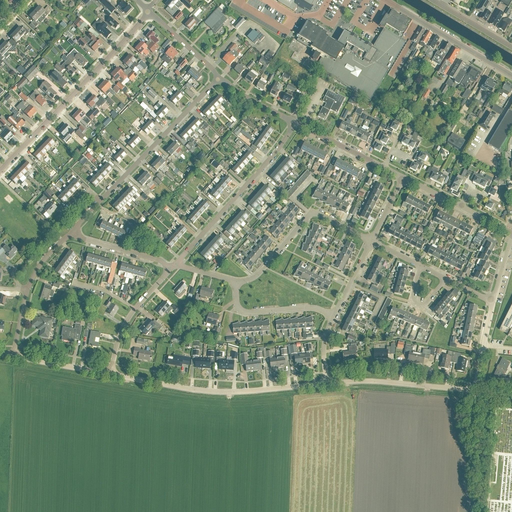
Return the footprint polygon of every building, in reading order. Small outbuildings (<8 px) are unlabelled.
[(99,0),(98,2),(112,14),(116,10),(111,5),(108,2),(105,0),(99,0)] [(175,0),(169,0),(169,1),(177,9),(179,7),(180,9),(182,7),(180,6),(182,4),(178,0),(177,1),(175,0)] [(279,0),(278,2),(294,12),(297,7),(297,6),(303,10),(304,9),(308,11),(311,8),(315,0),(279,0)] [(482,0),(476,10),(482,14),(479,18),(485,22),(490,13),(486,11),(491,2),(491,0),(482,0)] [(511,0),(501,0),(499,3),(508,8),(511,0)] [(169,1),(165,5),(169,9),(166,12),(172,17),(178,10),(177,9),(169,1)] [(191,7),(184,1),(182,3),(187,8),(187,7),(189,9),(191,7)] [(131,9),(126,4),(126,5),(123,2),(116,9),(122,14),(123,12),(126,15),(131,9)] [(39,7),(34,12),(43,21),(45,19),(42,16),(45,13),(47,16),(52,11),(48,7),(43,11),(39,7)] [(192,15),(196,18),(201,12),(198,9),(192,15)] [(218,9),(204,24),(212,31),(211,32),(215,35),(223,26),(222,25),(227,20),(220,14),(222,12),(218,9)] [(111,15),(106,11),(105,10),(102,12),(104,13),(108,18),(111,15)] [(498,10),(490,24),(494,27),(497,23),(498,24),(504,14),(498,10)] [(34,21),(31,24),(29,26),(33,30),(38,25),(35,23),(38,20),(41,23),(43,21),(34,12),(29,17),(34,21)] [(173,18),(177,21),(183,15),(179,12),(173,18)] [(367,55),(364,61),(362,60),(364,56),(358,52),(358,51),(354,49),(354,50),(347,46),(345,49),(343,48),(347,43),(356,49),(360,42),(354,39),(355,37),(346,31),(337,39),(335,43),(331,41),(328,39),(325,37),(326,35),(322,33),(323,31),(322,30),(320,29),(319,28),(317,30),(315,28),(316,27),(316,26),(315,26),(313,24),(311,24),(310,26),(308,24),(307,24),(304,22),(303,22),(296,35),(298,36),(299,37),(298,39),(297,41),(312,51),(311,53),(315,56),(313,60),(317,62),(319,58),(321,55),(323,56),(321,59),(315,69),(316,70),(370,103),(406,42),(401,39),(412,22),(394,12),(392,16),(388,14),(380,27),(383,29),(373,48),(372,47),(368,45),(367,47),(361,43),(357,49),(367,55)] [(233,26),(237,30),(245,21),(241,17),(233,26)] [(73,24),(78,28),(81,24),(83,22),(78,18),(73,24)] [(191,20),(185,26),(190,30),(195,24),(197,26),(200,23),(196,19),(194,18),(192,20),(191,20)] [(115,30),(119,26),(113,20),(113,21),(110,19),(106,23),(111,27),(112,26),(115,30)] [(508,19),(504,20),(498,29),(504,32),(507,26),(509,27),(511,21),(508,19)] [(97,25),(99,27),(96,31),(100,35),(101,34),(106,39),(111,34),(106,29),(108,27),(103,23),(101,21),(97,25)] [(21,29),(20,28),(15,33),(21,38),(24,35),(25,37),(29,33),(23,27),(21,29)] [(426,31),(420,28),(411,41),(414,43),(410,50),(413,52),(426,31)] [(69,30),(65,34),(70,39),(71,40),(75,35),(69,30)] [(253,31),(247,38),(252,42),(255,44),(259,40),(260,42),(264,37),(257,31),(256,33),(253,31)] [(151,32),(146,38),(152,43),(149,45),(156,51),(159,48),(156,45),(159,42),(156,40),(158,38),(158,37),(155,35),(154,35),(151,32)] [(432,35),(427,32),(420,42),(425,45),(424,48),(429,40),(432,35)] [(12,39),(10,42),(15,47),(19,43),(17,42),(21,38),(15,33),(10,38),(12,39)] [(87,38),(90,41),(92,43),(98,48),(100,47),(102,46),(101,45),(102,44),(96,39),(99,36),(95,33),(93,36),(91,34),(87,38)] [(429,40),(424,48),(427,50),(424,54),(426,56),(424,60),(428,62),(430,58),(434,51),(432,50),(439,39),(433,35),(430,40),(429,40)] [(92,43),(90,41),(85,37),(83,40),(81,39),(78,43),(83,48),(87,44),(87,45),(89,47),(94,52),(98,48),(92,43)] [(6,42),(1,47),(7,53),(7,52),(8,53),(16,53),(16,49),(16,48),(15,47),(10,42),(7,44),(6,42)] [(138,46),(135,50),(141,55),(143,53),(146,56),(148,53),(146,50),(147,49),(147,48),(141,43),(138,46)] [(451,46),(445,43),(441,50),(442,51),(440,54),(437,52),(434,58),(434,59),(438,61),(441,63),(451,46)] [(230,52),(223,60),(226,63),(238,49),(239,50),(239,49),(233,44),(228,49),(230,52)] [(149,45),(147,48),(147,49),(153,54),(156,51),(149,45)] [(412,55),(415,57),(421,47),(418,45),(415,49),(413,52),(412,55)] [(1,47),(0,48),(0,60),(1,61),(5,58),(6,59),(10,56),(1,47)] [(452,48),(444,62),(443,61),(436,72),(444,77),(449,69),(451,65),(452,65),(459,52),(452,48)] [(171,49),(161,60),(165,63),(174,52),(171,49)] [(238,49),(226,63),(229,66),(239,55),(238,55),(241,52),(239,50),(238,49)] [(174,52),(165,63),(168,66),(178,55),(174,52)] [(83,68),(88,63),(84,59),(84,58),(79,54),(74,59),(69,55),(66,58),(68,60),(72,64),(75,61),(80,65),(83,68)] [(72,64),(68,60),(68,61),(63,56),(61,58),(66,63),(62,66),(61,67),(58,65),(56,62),(53,65),(55,67),(61,73),(64,70),(62,69),(63,68),(65,70),(72,76),(75,73),(69,67),(72,64)] [(129,56),(126,59),(135,68),(136,68),(138,66),(134,63),(136,61),(129,56)] [(270,63),(262,58),(258,63),(264,67),(261,70),(264,72),(266,68),(266,69),(270,63)] [(43,59),(39,64),(44,67),(48,63),(43,59)] [(126,59),(123,63),(125,65),(124,66),(126,68),(127,67),(129,69),(131,71),(129,74),(135,80),(138,76),(136,74),(139,71),(136,68),(135,68),(126,59)] [(187,63),(183,60),(178,66),(179,67),(177,70),(179,72),(181,69),(182,69),(187,63)] [(148,68),(141,61),(138,64),(145,71),(148,68)] [(465,65),(459,62),(449,78),(455,81),(455,83),(459,85),(466,74),(462,71),(465,65)] [(239,66),(234,71),(240,76),(244,71),(242,69),(244,67),(241,64),(239,66)] [(33,67),(24,77),(24,78),(28,81),(29,83),(39,72),(33,67)] [(116,69),(114,71),(115,72),(114,72),(122,80),(124,82),(127,78),(132,82),(135,80),(129,74),(126,77),(124,74),(117,69),(116,69)] [(197,73),(192,69),(186,76),(183,79),(185,81),(190,75),(192,78),(197,73)] [(480,74),(470,69),(460,86),(464,89),(469,80),(470,81),(474,84),(480,74)] [(67,84),(62,79),(63,78),(56,71),(50,77),(57,84),(63,89),(67,84)] [(256,78),(258,75),(253,71),(251,71),(245,80),(251,85),(256,78)] [(113,72),(110,74),(111,75),(111,76),(114,79),(113,80),(115,82),(116,82),(116,81),(117,82),(118,83),(116,86),(122,91),(125,88),(124,87),(126,84),(124,82),(122,80),(114,72),(114,73),(113,72)] [(285,72),(282,77),(289,81),(291,75),(285,72)] [(192,78),(188,83),(186,86),(190,90),(192,87),(194,89),(196,86),(194,85),(192,87),(189,85),(192,82),(193,82),(195,80),(197,82),(201,78),(197,73),(192,78)] [(496,84),(486,78),(480,90),(485,93),(487,90),(491,93),(496,84)] [(256,88),(263,91),(266,86),(262,84),(264,80),(261,79),(259,82),(256,88)] [(111,87),(105,82),(102,85),(110,93),(110,92),(114,96),(116,94),(112,90),(111,91),(109,89),(111,87)] [(57,95),(50,89),(51,87),(47,83),(43,87),(45,90),(43,92),(52,100),(57,95)] [(273,89),(270,95),(276,98),(279,92),(276,90),(279,85),(275,83),(272,89),(273,89)] [(286,89),(294,93),(296,88),(288,84),(286,89)] [(499,90),(497,94),(501,96),(503,94),(507,96),(509,94),(510,94),(511,90),(511,87),(506,84),(502,89),(501,91),(499,90)] [(110,93),(102,85),(98,89),(104,95),(104,94),(106,96),(110,93)] [(439,93),(444,96),(449,88),(444,85),(439,93)] [(157,96),(151,90),(148,93),(154,100),(157,96)] [(421,100),(424,102),(431,92),(427,90),(422,98),(421,100)] [(462,98),(466,100),(471,93),(467,90),(462,98)] [(322,108),(318,117),(325,121),(330,111),(337,114),(342,105),(345,99),(338,95),(337,96),(328,91),(325,97),(322,102),(326,104),(324,108),(322,108)] [(35,92),(29,98),(34,102),(35,101),(42,107),(46,102),(40,96),(39,97),(35,92)] [(174,97),(170,92),(168,94),(171,97),(170,98),(172,99),(170,101),(175,106),(179,101),(174,97)] [(174,97),(179,101),(183,97),(178,92),(174,97)] [(285,95),(282,101),(289,105),(292,99),(294,100),(295,96),(287,92),(286,96),(285,95)] [(419,92),(413,100),(417,103),(423,94),(419,92)] [(458,102),(464,95),(459,92),(454,99),(458,102)] [(18,104),(22,99),(16,93),(11,98),(18,104)] [(29,100),(23,94),(20,97),(26,103),(29,100)] [(93,96),(90,100),(95,105),(97,103),(100,106),(102,103),(108,108),(110,110),(112,107),(110,106),(111,106),(101,97),(99,100),(98,99),(97,100),(93,96)] [(215,101),(220,105),(221,103),(223,105),(224,104),(227,107),(229,106),(219,96),(215,101)] [(106,101),(112,107),(114,104),(109,98),(106,101)] [(484,107),(486,108),(484,111),(486,112),(489,106),(490,104),(493,99),(492,98),(491,98),(490,99),(489,99),(488,99),(484,107)] [(90,100),(86,104),(89,107),(88,107),(87,107),(92,112),(90,114),(94,118),(99,113),(96,110),(94,109),(97,107),(95,105),(90,100)] [(23,101),(21,104),(33,116),(37,112),(27,103),(26,104),(25,103),(23,101)] [(220,105),(215,101),(211,105),(220,114),(221,114),(216,109),(220,105)] [(21,104),(16,108),(19,111),(21,110),(30,119),(33,116),(21,104)] [(511,104),(508,111),(488,145),(498,152),(511,128),(511,104)] [(211,105),(207,110),(216,119),(216,118),(211,114),(213,112),(215,114),(216,113),(219,116),(220,114),(211,105)] [(495,105),(492,110),(499,115),(503,109),(495,105)] [(164,107),(160,111),(165,116),(169,111),(164,107)] [(14,110),(11,112),(14,115),(11,118),(22,128),(25,125),(19,119),(17,117),(19,115),(14,110)] [(216,119),(207,110),(203,114),(207,118),(210,115),(215,120),(216,119)] [(82,113),(79,111),(76,114),(87,125),(90,122),(86,118),(85,119),(84,118),(84,119),(83,118),(85,116),(84,115),(85,115),(82,112),(82,113)] [(160,111),(156,116),(160,120),(165,116),(160,111)] [(478,126),(486,131),(495,116),(487,111),(478,126)] [(76,114),(72,118),(78,123),(80,122),(85,127),(87,125),(76,114)] [(141,121),(151,130),(155,126),(145,117),(144,119),(146,121),(145,122),(148,124),(146,126),(141,121)] [(11,118),(8,121),(12,126),(13,125),(19,131),(22,128),(11,118)] [(141,121),(140,120),(138,122),(140,123),(145,128),(142,130),(146,135),(151,130),(141,121)] [(197,120),(193,124),(197,128),(199,127),(201,129),(202,128),(205,131),(209,127),(205,123),(203,125),(197,120)] [(396,120),(394,124),(393,123),(392,126),(389,125),(386,130),(390,132),(392,133),(393,131),(396,132),(399,126),(401,122),(396,120)] [(342,122),(338,130),(344,132),(348,125),(349,126),(351,123),(347,121),(346,124),(342,122)] [(273,131),(268,127),(263,123),(261,122),(259,123),(265,127),(264,128),(266,130),(265,132),(270,136),(273,131)] [(197,128),(193,124),(188,128),(193,133),(195,131),(197,133),(198,132),(201,135),(202,133),(197,128)] [(353,128),(355,129),(356,125),(355,125),(354,124),(353,128),(349,126),(348,125),(344,132),(350,135),(353,128)] [(66,125),(62,129),(70,137),(74,132),(69,126),(68,127),(66,125)] [(240,134),(242,131),(238,127),(233,133),(237,137),(240,134)] [(358,130),(355,129),(353,128),(350,135),(355,138),(359,131),(360,132),(362,128),(360,127),(358,130)] [(10,140),(13,137),(10,134),(11,133),(6,128),(3,130),(2,129),(1,130),(4,134),(10,140)] [(188,128),(184,133),(194,142),(189,137),(190,135),(192,137),(193,136),(196,139),(198,138),(193,133),(188,128)] [(214,128),(210,131),(213,136),(218,132),(214,128)] [(270,136),(265,132),(259,128),(258,130),(261,133),(263,134),(261,137),(266,141),(270,136)] [(66,145),(72,138),(70,137),(62,129),(58,133),(61,135),(59,138),(66,145)] [(355,138),(361,141),(364,134),(366,134),(367,131),(366,130),(365,131),(361,129),(360,131),(360,132),(359,131),(355,138)] [(84,135),(79,130),(75,133),(83,140),(85,137),(83,135),(84,135)] [(250,141),(252,138),(242,131),(240,134),(250,141)] [(10,140),(4,134),(2,132),(0,133),(0,136),(7,143),(10,140)] [(386,138),(387,135),(381,132),(378,138),(377,141),(381,143),(386,145),(389,139),(386,138)] [(412,137),(407,147),(413,150),(414,147),(417,148),(420,143),(415,140),(418,134),(414,132),(412,137)] [(194,142),(184,133),(180,137),(184,141),(186,139),(188,141),(189,140),(192,144),(194,142)] [(261,137),(256,133),(254,135),(260,139),(258,142),(263,145),(266,141),(261,137)] [(367,135),(366,134),(364,134),(361,141),(367,144),(367,142),(370,137),(371,137),(373,134),(371,133),(370,134),(368,133),(367,135)] [(452,133),(446,143),(459,151),(466,142),(452,133)] [(408,137),(403,134),(400,139),(402,141),(401,144),(407,147),(412,137),(409,136),(408,137)] [(132,140),(132,141),(137,145),(141,141),(136,136),(132,140)] [(202,142),(205,145),(211,138),(208,136),(202,142)] [(259,150),(263,145),(258,142),(252,138),(251,140),(254,142),(253,143),(253,142),(251,145),(253,146),(250,149),(255,152),(257,149),(259,150)] [(50,139),(46,143),(50,148),(55,143),(50,139)] [(236,144),(241,148),(244,144),(239,140),(237,139),(235,142),(237,143),(236,144)] [(377,141),(376,140),(373,146),(375,147),(374,150),(380,153),(383,147),(380,146),(381,143),(377,141)] [(132,141),(128,145),(132,149),(137,145),(132,141)] [(46,152),(50,148),(46,143),(41,148),(46,152)] [(174,143),(170,147),(175,152),(179,148),(174,143)] [(310,147),(304,144),(301,150),(300,150),(298,154),(300,155),(302,151),(306,153),(310,147)] [(108,154),(102,147),(101,147),(100,146),(98,149),(106,156),(108,154)] [(127,155),(122,151),(117,146),(116,148),(119,151),(118,151),(120,153),(118,155),(123,160),(127,155)] [(253,157),(252,156),(254,153),(246,146),(244,149),(243,148),(242,150),(245,153),(246,151),(248,153),(244,157),(249,162),(253,157)] [(175,152),(170,147),(166,152),(167,154),(171,157),(173,155),(175,157),(175,156),(178,159),(180,157),(177,154),(175,152)] [(306,153),(304,157),(306,158),(308,154),(311,156),(312,156),(315,149),(310,147),(306,153)] [(46,152),(41,148),(37,152),(42,157),(42,156),(43,158),(45,156),(44,155),(46,152)] [(312,156),(311,156),(309,160),(311,161),(313,157),(317,159),(318,159),(321,152),(315,149),(312,156)] [(118,155),(113,150),(112,152),(117,157),(114,160),(118,164),(123,160),(118,155)] [(37,152),(33,156),(38,161),(42,157),(37,152)] [(318,159),(317,159),(315,163),(317,164),(319,160),(323,162),(327,155),(321,152),(318,159)] [(419,156),(417,155),(414,161),(416,162),(419,164),(421,161),(424,162),(427,156),(430,158),(431,156),(424,152),(423,154),(421,153),(419,156)] [(249,162),(244,157),(239,153),(237,155),(241,158),(243,159),(240,162),(245,166),(249,162)] [(79,160),(78,162),(81,165),(86,160),(83,156),(79,160)] [(289,156),(283,164),(288,169),(288,170),(291,173),(293,171),(289,168),(295,162),(289,156)] [(103,160),(104,161),(103,162),(106,165),(104,168),(103,169),(109,174),(113,170),(108,165),(110,162),(106,157),(103,160)] [(240,162),(235,157),(235,158),(233,157),(232,158),(234,159),(233,159),(239,164),(236,166),(236,167),(241,171),(245,166),(240,162)] [(160,158),(156,162),(166,172),(168,170),(165,167),(163,165),(165,163),(160,158)] [(236,167),(236,166),(229,160),(227,162),(233,167),(234,169),(232,171),(237,175),(241,171),(236,167)] [(333,167),(333,168),(331,171),(333,172),(335,168),(339,170),(343,163),(337,160),(334,167),(333,167)] [(214,161),(211,165),(217,170),(220,166),(214,161)] [(166,172),(156,162),(151,167),(156,172),(159,170),(161,172),(162,173),(164,174),(166,172)] [(419,164),(416,162),(415,165),(412,163),(409,169),(415,172),(417,169),(419,171),(422,165),(419,164)] [(27,163),(23,167),(33,178),(34,177),(35,179),(37,177),(35,175),(33,174),(34,173),(30,169),(32,167),(27,163)] [(339,170),(337,174),(339,175),(341,171),(344,173),(345,173),(349,166),(343,163),(339,170)] [(170,164),(168,166),(174,171),(173,172),(176,175),(179,178),(182,175),(179,172),(176,169),(170,164)] [(199,168),(203,172),(207,167),(202,164),(199,168)] [(283,164),(278,169),(284,174),(287,177),(289,176),(285,173),(288,170),(288,169),(283,164)] [(102,170),(99,173),(104,179),(109,174),(103,169),(104,168),(100,165),(99,167),(102,170)] [(331,171),(333,168),(329,166),(327,170),(324,175),(327,177),(330,172),(331,172),(331,171)] [(354,169),(349,166),(345,173),(344,173),(339,183),(341,184),(347,174),(350,176),(351,176),(354,169)] [(33,178),(23,167),(18,172),(23,176),(26,173),(32,179),(33,178)] [(437,172),(431,170),(429,168),(427,173),(429,174),(428,175),(431,177),(430,180),(436,183),(439,177),(440,173),(438,172),(437,172)] [(99,173),(96,169),(94,171),(98,174),(95,177),(94,178),(100,183),(104,179),(99,173)] [(284,174),(278,169),(274,173),(280,179),(279,179),(283,182),(284,180),(281,177),(284,174)] [(351,176),(350,176),(348,180),(349,180),(350,181),(352,177),(360,181),(363,175),(360,173),(360,172),(354,169),(351,176)] [(18,172),(14,176),(19,180),(23,176),(18,172)] [(232,181),(227,177),(222,172),(220,174),(225,179),(223,181),(227,186),(232,181)] [(151,178),(146,173),(141,177),(146,182),(148,184),(153,189),(155,187),(153,185),(154,185),(149,180),(151,178)] [(167,173),(165,175),(172,181),(174,179),(167,173)] [(280,179),(274,173),(270,178),(276,183),(275,184),(279,187),(280,185),(277,182),(279,179),(280,179)] [(440,173),(439,177),(436,183),(441,185),(443,183),(446,184),(449,178),(443,175),(443,174),(440,173)] [(482,177),(480,176),(474,173),(471,179),(474,180),(472,183),(478,186),(482,177)] [(95,177),(92,174),(90,176),(93,179),(90,183),(95,188),(100,183),(94,178),(95,177)] [(227,186),(223,181),(216,175),(214,177),(219,182),(217,184),(219,186),(223,190),(227,186)] [(15,185),(19,180),(14,176),(10,180),(15,185)] [(458,176),(453,184),(459,187),(460,184),(463,186),(466,180),(458,176)] [(72,184),(71,185),(77,190),(81,186),(77,182),(76,181),(76,180),(73,177),(71,178),(75,181),(72,184)] [(146,182),(141,177),(137,182),(142,187),(146,182)] [(491,182),(482,177),(478,186),(484,189),(485,186),(488,188),(491,182)] [(70,186),(68,189),(67,189),(72,195),(77,190),(71,185),(72,184),(69,181),(67,183),(70,186)] [(219,186),(217,184),(214,181),(212,183),(215,186),(215,187),(217,188),(215,190),(215,191),(219,195),(223,190),(219,186)] [(381,193),(384,188),(377,184),(378,183),(374,181),(373,183),(376,185),(375,189),(374,190),(381,193)] [(265,186),(261,191),(267,196),(266,197),(269,199),(273,203),(275,201),(272,198),(271,198),(268,195),(274,188),(269,184),(267,187),(265,186)] [(459,187),(453,184),(450,190),(453,191),(452,194),(458,197),(461,191),(458,190),(459,187)] [(319,185),(313,196),(312,197),(311,198),(315,200),(315,199),(319,200),(319,201),(323,192),(319,190),(321,186),(319,185)] [(66,190),(63,193),(63,194),(68,199),(72,195),(67,189),(68,189),(64,186),(63,187),(66,190)] [(213,193),(211,195),(210,194),(207,191),(204,194),(211,201),(214,198),(215,199),(219,195),(215,191),(215,190),(210,186),(208,188),(211,191),(213,193)] [(374,190),(375,189),(371,187),(370,189),(374,191),(372,194),(371,195),(378,199),(381,193),(374,190)] [(494,188),(493,190),(491,189),(488,195),(491,196),(489,199),(498,203),(499,200),(497,199),(498,196),(495,195),(498,190),(497,188),(495,187),(494,188)] [(60,190),(58,188),(56,190),(58,192),(62,195),(58,199),(63,204),(68,199),(63,194),(63,193),(60,190)] [(136,194),(130,189),(126,193),(131,199),(132,198),(134,196),(135,195),(138,198),(140,196),(136,193),(136,194)] [(323,192),(319,201),(319,202),(322,203),(322,202),(325,204),(330,195),(326,193),(327,190),(325,189),(323,192)] [(261,191),(257,196),(262,201),(262,202),(265,205),(267,203),(266,202),(269,199),(266,197),(267,196),(261,191)] [(330,195),(325,204),(325,205),(328,206),(332,207),(336,198),(332,196),(334,193),(331,192),(330,195)] [(369,192),(368,194),(366,198),(369,199),(368,201),(376,205),(378,199),(371,195),(372,194),(369,192)] [(47,199),(50,202),(53,199),(48,195),(45,193),(43,195),(44,196),(47,199)] [(126,193),(121,198),(127,203),(128,202),(130,199),(134,203),(138,207),(139,205),(135,201),(132,198),(131,199),(126,193)] [(336,198),(332,207),(331,208),(334,209),(338,210),(338,212),(338,211),(343,202),(338,199),(340,196),(338,195),(336,198)] [(257,196),(252,201),(258,206),(261,209),(263,208),(259,205),(262,202),(262,201),(257,196)] [(414,199),(408,196),(405,203),(404,203),(402,206),(405,208),(407,205),(409,206),(410,206),(414,199)] [(127,203),(121,198),(117,202),(123,208),(123,207),(126,204),(129,207),(131,206),(128,202),(127,203)] [(343,202),(338,211),(338,212),(341,213),(341,212),(345,214),(349,205),(345,203),(346,200),(344,198),(343,202)] [(369,199),(366,198),(365,200),(368,202),(366,205),(366,206),(373,210),(376,205),(368,201),(369,199)] [(488,202),(485,208),(493,212),(498,203),(489,199),(488,198),(487,201),(488,202)] [(409,206),(407,209),(409,210),(411,207),(414,208),(416,209),(419,202),(414,199),(410,206),(409,206)] [(248,205),(249,206),(247,209),(255,216),(257,214),(261,209),(258,206),(252,201),(248,205)] [(117,202),(113,207),(118,213),(122,209),(125,212),(127,210),(123,207),(123,208),(117,202)] [(200,206),(195,202),(193,204),(199,208),(196,211),(201,215),(205,211),(200,206)] [(200,206),(205,211),(209,206),(204,202),(200,206)] [(416,209),(414,208),(413,212),(415,213),(417,209),(420,211),(421,212),(425,205),(419,202),(416,209)] [(46,208),(43,211),(41,209),(39,211),(38,211),(46,218),(48,216),(49,217),(52,214),(52,213),(57,208),(51,203),(46,208)] [(366,206),(366,205),(363,203),(362,205),(365,207),(364,210),(363,212),(370,216),(373,210),(366,206)] [(296,213),(299,211),(292,205),(289,209),(286,207),(284,208),(287,211),(294,216),(296,218),(298,214),(297,214),(296,213)] [(421,212),(420,211),(418,214),(422,216),(424,213),(427,215),(431,208),(425,205),(421,212)] [(196,211),(191,206),(190,208),(195,213),(193,214),(192,215),(197,220),(201,215),(196,211)] [(354,217),(358,209),(353,207),(349,214),(354,217)] [(360,209),(359,211),(358,212),(362,214),(360,218),(367,221),(370,216),(363,212),(364,210),(360,209)] [(191,214),(187,211),(186,213),(189,215),(188,216),(190,218),(188,220),(193,224),(197,220),(192,215),(191,214)] [(292,218),(294,216),(287,211),(284,215),(281,212),(280,214),(283,216),(289,222),(291,223),(293,219),(292,218)] [(242,212),(238,217),(243,222),(243,223),(246,226),(248,224),(244,221),(248,217),(242,212)] [(445,215),(439,212),(436,219),(434,218),(433,222),(435,223),(436,219),(440,221),(441,222),(445,215)] [(441,222),(440,221),(438,225),(440,226),(441,225),(444,226),(445,224),(447,225),(450,218),(445,215),(441,222)] [(283,216),(280,220),(277,218),(275,219),(278,222),(285,227),(284,227),(286,228),(288,225),(287,224),(289,222),(283,216)] [(397,216),(394,221),(400,224),(403,219),(397,216)] [(243,222),(238,217),(233,222),(239,227),(242,230),(244,229),(240,226),(243,223),(243,222)] [(447,225),(445,224),(444,226),(444,227),(446,228),(447,225),(451,227),(452,228),(456,220),(455,220),(455,219),(452,217),(451,218),(450,218),(447,225)] [(108,224),(104,223),(106,220),(102,218),(98,224),(101,227),(100,229),(106,232),(109,225),(110,225),(112,221),(110,220),(108,224)] [(452,228),(451,227),(449,230),(451,231),(453,228),(456,230),(458,230),(461,223),(456,220),(452,228)] [(239,227),(233,222),(229,226),(235,231),(235,232),(238,235),(239,233),(236,230),(239,227)] [(284,227),(285,227),(278,222),(275,225),(272,223),(270,225),(273,227),(280,233),(282,234),(284,230),(283,230),(284,227)] [(111,235),(115,228),(116,228),(118,224),(116,223),(114,227),(110,225),(109,225),(106,232),(111,235)] [(458,230),(456,230),(455,233),(458,235),(460,231),(462,232),(463,233),(467,226),(461,223),(458,230)] [(326,231),(316,226),(316,225),(315,225),(315,224),(313,224),(312,227),(312,228),(311,231),(310,231),(320,236),(322,232),(325,233),(326,231)] [(398,231),(400,227),(393,224),(387,234),(393,237),(396,230),(398,231)] [(119,230),(116,228),(115,228),(111,235),(117,237),(120,230),(121,231),(123,227),(121,226),(119,230)] [(178,231),(176,230),(176,229),(173,226),(171,228),(177,233),(174,236),(179,240),(183,235),(178,231)] [(232,235),(235,232),(235,231),(229,226),(225,231),(227,232),(224,235),(228,239),(230,237),(234,240),(235,238),(232,235)] [(463,233),(462,232),(460,236),(464,238),(466,234),(469,236),(473,229),(467,226),(463,233)] [(182,227),(178,231),(183,235),(187,231),(182,227)] [(273,227),(270,231),(267,229),(266,230),(275,238),(274,239),(277,240),(279,236),(278,235),(280,233),(273,227)] [(400,232),(398,231),(396,230),(393,237),(398,240),(402,233),(403,234),(405,230),(401,228),(400,232)] [(125,233),(121,231),(120,230),(117,237),(123,240),(126,233),(127,234),(129,230),(127,229),(125,233)] [(306,237),(316,243),(316,242),(319,238),(322,240),(323,238),(320,236),(310,231),(309,234),(308,238),(306,237)] [(402,233),(398,240),(404,243),(407,236),(409,236),(411,233),(407,231),(405,235),(403,234),(402,233)] [(484,236),(478,233),(478,235),(476,234),(473,242),(479,245),(481,242),(482,242),(484,236)] [(218,237),(217,236),(213,241),(219,247),(218,247),(222,250),(223,248),(220,245),(223,242),(226,244),(229,241),(221,234),(218,237)] [(411,238),(409,236),(407,236),(404,243),(409,246),(413,239),(415,239),(416,237),(416,236),(414,235),(413,236),(412,236),(411,238)] [(174,236),(170,240),(175,244),(179,240),(174,236)] [(270,244),(272,242),(265,236),(262,240),(259,238),(258,240),(261,242),(267,247),(267,248),(269,249),(271,245),(270,244)] [(468,248),(472,238),(469,236),(467,241),(465,240),(464,242),(466,243),(464,246),(465,246),(464,247),(467,249),(467,248),(468,248)] [(303,244),(313,249),(315,245),(318,246),(320,244),(316,242),(316,243),(306,237),(305,240),(306,240),(305,244),(303,244)] [(416,237),(415,239),(413,239),(409,246),(415,248),(419,241),(420,242),(422,239),(420,238),(419,238),(416,237)] [(485,240),(484,243),(483,244),(486,246),(485,248),(485,249),(492,253),(494,247),(494,246),(495,243),(487,238),(486,241),(485,240)] [(175,244),(170,240),(166,245),(171,249),(175,244)] [(423,244),(420,242),(419,241),(415,248),(421,251),(424,244),(425,245),(427,241),(425,240),(423,244)] [(219,247),(213,241),(209,246),(214,251),(214,252),(217,255),(219,253),(216,250),(218,247),(219,247)] [(261,242),(258,246),(255,243),(253,245),(256,248),(256,247),(263,253),(264,254),(266,251),(265,250),(267,248),(267,247),(261,242)] [(341,245),(340,247),(343,249),(344,248),(351,252),(353,253),(355,249),(353,248),(354,246),(352,244),(347,242),(344,246),(341,245)] [(303,247),(302,248),(301,251),(310,255),(312,251),(315,252),(316,250),(313,249),(303,244),(302,247),(303,247)] [(8,257),(10,259),(14,255),(14,254),(17,251),(12,246),(9,249),(6,246),(3,249),(9,255),(8,257)] [(214,251),(209,246),(205,251),(210,256),(210,257),(213,260),(215,258),(211,255),(214,252),(214,251)] [(431,247),(427,255),(433,257),(436,250),(438,251),(439,248),(436,246),(434,249),(431,247)] [(485,249),(485,248),(482,246),(481,248),(484,250),(482,253),(482,255),(489,258),(492,253),(485,249)] [(249,251),(251,253),(258,259),(260,260),(262,256),(261,255),(263,253),(256,247),(256,248),(253,251),(250,249),(249,251)] [(337,253),(340,255),(348,259),(350,259),(351,256),(350,255),(351,252),(344,248),(343,249),(341,253),(338,251),(337,253)] [(439,248),(438,251),(436,250),(433,257),(438,260),(442,253),(443,254),(445,250),(439,248)] [(210,256),(205,251),(200,256),(206,260),(205,261),(209,264),(210,262),(207,259),(210,257),(210,256)] [(442,253),(438,260),(444,263),(447,256),(449,257),(450,253),(447,251),(445,255),(443,254),(442,253)] [(482,253),(479,251),(478,254),(481,255),(480,259),(479,260),(482,262),(486,264),(489,258),(482,255),(482,253)] [(72,262),(71,262),(75,265),(79,268),(81,264),(78,262),(77,263),(73,260),(76,256),(70,252),(66,257),(72,262)] [(251,253),(248,257),(245,254),(244,256),(247,259),(253,264),(255,265),(257,262),(256,261),(258,259),(251,253)] [(447,256),(444,263),(449,266),(453,259),(454,260),(456,256),(452,254),(451,258),(449,257),(447,256)] [(94,257),(88,255),(86,262),(91,264),(90,268),(92,269),(93,264),(92,264),(94,257)] [(347,261),(348,259),(340,255),(338,259),(335,258),(334,260),(337,261),(345,265),(347,266),(348,262),(347,261)] [(66,257),(62,262),(68,267),(68,268),(71,270),(73,268),(69,266),(71,262),(72,262),(66,257)] [(100,259),(94,257),(92,264),(93,264),(97,266),(96,270),(95,273),(97,273),(99,266),(98,266),(100,259)] [(385,262),(378,258),(375,264),(382,268),(382,269),(385,271),(387,267),(383,266),(385,262)] [(458,261),(454,260),(453,259),(449,266),(455,269),(458,262),(460,262),(461,259),(459,258),(458,261)] [(103,275),(105,268),(104,268),(106,260),(100,259),(98,266),(99,266),(103,267),(102,272),(101,275),(103,275)] [(241,260),(240,261),(239,260),(236,263),(241,267),(243,265),(248,269),(248,270),(250,271),(253,267),(252,267),(251,266),(253,264),(247,259),(244,262),(241,260)] [(112,262),(106,260),(104,268),(105,268),(109,269),(108,273),(108,274),(107,278),(110,279),(111,276),(110,276),(111,269),(110,269),(112,262)] [(337,261),(335,266),(332,264),(331,266),(341,272),(343,273),(345,269),(344,268),(343,268),(345,265),(337,261)] [(463,264),(460,262),(458,262),(455,269),(460,272),(464,265),(465,265),(467,262),(465,261),(463,264)] [(62,262),(58,267),(65,272),(64,273),(68,275),(69,273),(65,271),(68,268),(68,267),(62,262)] [(301,279),(301,278),(305,270),(301,268),(303,263),(301,262),(295,274),(294,274),(294,275),(293,277),(297,278),(301,279)] [(482,262),(480,266),(479,267),(486,271),(489,265),(486,264),(482,262)] [(382,268),(375,264),(372,270),(380,273),(379,275),(382,276),(383,274),(380,273),(382,269),(382,268)] [(479,267),(480,266),(477,264),(476,266),(479,268),(477,271),(476,273),(484,276),(486,271),(479,267)] [(128,266),(122,265),(120,272),(119,271),(118,276),(120,277),(121,272),(125,273),(126,274),(128,266)] [(402,265),(401,269),(397,268),(396,272),(400,273),(399,275),(399,276),(406,278),(408,272),(407,272),(408,268),(402,265)] [(126,274),(125,273),(124,278),(124,279),(126,280),(127,274),(131,275),(132,275),(134,268),(128,266),(126,274)] [(301,279),(300,280),(303,281),(307,282),(312,274),(307,271),(309,268),(308,268),(309,267),(307,266),(307,267),(305,270),(301,279)] [(58,267),(55,272),(61,277),(60,277),(64,280),(65,278),(62,276),(64,273),(65,272),(58,267)] [(130,279),(130,280),(129,284),(131,285),(132,282),(133,276),(137,277),(138,277),(140,270),(134,268),(132,275),(131,275),(130,279)] [(145,279),(147,272),(140,270),(138,277),(137,277),(136,281),(138,282),(139,277),(145,279)] [(312,274),(307,282),(307,284),(310,284),(314,285),(318,277),(314,275),(315,271),(313,270),(312,274)] [(372,270),(370,275),(377,279),(376,280),(379,282),(381,280),(380,279),(381,278),(378,277),(379,275),(380,273),(372,270)] [(476,273),(477,271),(474,270),(472,273),(475,275),(474,278),(481,282),(484,276),(476,273)] [(314,285),(313,287),(316,288),(316,287),(320,289),(321,288),(325,280),(324,280),(320,278),(322,275),(320,274),(318,277),(314,285)] [(399,275),(396,274),(394,278),(398,279),(398,280),(397,282),(405,284),(406,278),(399,276),(399,275)] [(379,282),(376,280),(377,279),(370,275),(367,281),(374,284),(373,286),(377,287),(379,282)] [(320,289),(319,290),(322,291),(327,292),(327,291),(331,283),(326,281),(328,278),(326,277),(324,280),(325,280),(321,288),(320,289)] [(394,280),(393,282),(393,284),(396,285),(396,286),(395,288),(403,290),(405,284),(397,282),(398,280),(394,280)] [(186,287),(181,283),(174,291),(176,293),(175,293),(175,295),(179,298),(180,298),(184,294),(186,292),(184,290),(186,287)] [(45,285),(40,299),(48,301),(49,297),(53,298),(55,293),(52,291),(53,288),(45,285)] [(396,286),(392,285),(391,290),(395,291),(394,294),(402,296),(403,290),(395,288),(396,286)] [(211,299),(213,291),(202,288),(199,296),(200,296),(200,299),(205,300),(206,298),(211,299)] [(451,294),(448,292),(444,297),(450,302),(449,304),(452,306),(455,303),(452,300),(454,297),(456,299),(458,296),(453,291),(451,294)] [(367,298),(360,295),(357,301),(364,305),(368,306),(369,304),(365,302),(367,298)] [(450,302),(444,297),(440,302),(446,307),(445,308),(447,310),(448,311),(450,309),(447,306),(449,304),(450,302)] [(357,301),(354,307),(361,311),(365,313),(365,312),(366,310),(362,308),(364,305),(357,301)] [(113,305),(108,302),(105,307),(110,310),(107,314),(112,317),(118,308),(113,305)] [(164,302),(155,312),(161,317),(170,307),(164,302)] [(440,302),(436,307),(442,312),(441,313),(444,316),(446,314),(445,313),(446,311),(445,311),(447,310),(445,308),(446,307),(440,302)] [(476,314),(477,307),(465,305),(465,308),(469,309),(468,312),(476,314)] [(511,305),(499,330),(507,334),(511,323),(511,305)] [(173,313),(176,315),(179,312),(180,313),(182,312),(180,311),(180,310),(178,308),(177,309),(173,306),(171,308),(175,312),(173,313)] [(361,311),(354,307),(351,313),(358,317),(364,320),(365,317),(363,316),(359,314),(361,311)] [(436,307),(432,312),(438,317),(437,318),(440,320),(442,318),(441,317),(442,316),(440,315),(441,313),(442,312),(436,307)] [(399,311),(392,308),(387,320),(390,321),(392,317),(395,318),(396,318),(399,311)] [(396,318),(395,318),(394,322),(396,324),(398,320),(402,321),(405,314),(399,311),(396,318)] [(468,312),(464,311),(463,314),(468,315),(467,319),(475,321),(476,314),(468,312)] [(358,317),(351,313),(348,319),(355,323),(359,325),(360,322),(356,320),(358,317)] [(218,317),(209,314),(206,323),(216,326),(218,317)] [(402,321),(400,325),(403,326),(404,322),(408,324),(411,317),(405,314),(402,321)] [(307,320),(305,320),(305,329),(310,328),(310,332),(313,332),(312,320),(313,320),(312,317),(307,319),(307,320)] [(406,328),(405,331),(408,332),(411,325),(414,326),(417,319),(411,317),(408,324),(406,328)] [(39,319),(34,318),(32,326),(40,327),(41,330),(40,334),(40,335),(41,336),(42,337),(43,337),(44,338),(48,339),(49,333),(50,333),(53,320),(40,318),(39,319)] [(300,321),(297,321),(298,329),(303,329),(303,333),(305,332),(305,329),(305,320),(304,318),(300,319),(300,321)] [(467,319),(462,318),(462,321),(466,322),(465,325),(473,327),(475,321),(467,319)] [(286,322),(283,322),(284,330),(288,330),(289,334),(291,334),(291,330),(290,321),(290,319),(286,320),(286,321),(286,322)] [(298,329),(297,321),(297,319),(293,320),(293,321),(290,321),(291,330),(296,330),(296,337),(299,337),(298,329)] [(345,325),(352,329),(363,334),(364,331),(353,326),(355,323),(348,319),(345,325)] [(414,326),(412,330),(414,331),(415,332),(417,328),(420,329),(423,322),(417,319),(414,326)] [(152,323),(148,320),(139,330),(146,336),(154,326),(159,330),(160,330),(162,332),(164,329),(162,328),(162,327),(154,321),(152,323)] [(284,330),(283,322),(283,320),(279,321),(279,322),(276,323),(276,331),(281,331),(282,334),(284,334),(284,330)] [(261,324),(262,332),(267,332),(267,335),(269,335),(269,332),(269,323),(269,321),(264,322),(265,323),(262,324),(261,324)] [(255,336),(255,333),(254,324),(254,322),(250,323),(250,324),(247,325),(248,333),(252,333),(253,337),(255,336)] [(261,324),(262,324),(261,322),(257,322),(257,323),(257,324),(254,324),(255,333),(260,332),(260,336),(262,336),(262,332),(261,324)] [(420,329),(418,333),(417,336),(417,338),(421,340),(422,338),(420,337),(423,330),(427,332),(430,325),(423,322),(420,329)] [(241,337),(241,334),(240,334),(240,325),(240,323),(236,324),(236,326),(233,326),(233,334),(238,334),(238,338),(241,337)] [(240,334),(241,334),(245,333),(246,337),(248,337),(248,333),(247,325),(247,323),(243,324),(243,325),(240,325),(240,334)] [(461,324),(461,325),(460,325),(460,327),(465,328),(464,332),(472,334),(473,327),(465,325),(461,324)] [(345,325),(342,331),(349,335),(346,341),(351,343),(352,341),(354,342),(356,338),(353,336),(354,334),(350,332),(352,329),(345,325)] [(79,341),(80,335),(82,327),(75,326),(74,330),(63,328),(61,337),(62,337),(62,341),(74,343),(75,340),(79,341)] [(470,340),(472,334),(464,332),(458,331),(457,334),(461,334),(460,338),(463,339),(470,340)] [(88,346),(98,348),(100,334),(91,332),(88,346)] [(463,339),(460,338),(458,338),(458,341),(462,342),(461,345),(469,347),(470,340),(463,339)] [(306,355),(301,356),(303,365),(310,364),(308,353),(312,352),(311,344),(304,345),(304,349),(305,349),(306,355)] [(395,344),(391,344),(391,347),(386,347),(386,351),(374,351),(374,359),(387,359),(387,355),(390,355),(394,355),(395,344)] [(295,346),(292,346),(292,345),(288,345),(288,347),(289,355),(291,355),(292,362),(295,362),(295,366),(303,365),(301,356),(297,356),(295,346)] [(415,363),(417,353),(412,353),(413,348),(405,346),(403,355),(408,356),(407,362),(415,363)] [(343,361),(356,360),(355,352),(357,352),(356,347),(348,348),(349,352),(342,353),(343,361)] [(422,355),(417,353),(415,363),(423,365),(424,359),(429,360),(429,355),(433,356),(434,352),(436,352),(436,349),(431,348),(430,351),(423,350),(422,355)] [(138,359),(150,362),(152,353),(140,351),(140,350),(135,349),(133,356),(139,357),(138,359)] [(271,351),(265,352),(265,350),(264,350),(265,358),(266,358),(269,358),(271,369),(278,368),(277,359),(272,359),(271,351)] [(193,357),(193,359),(195,359),(195,368),(202,369),(203,359),(198,359),(198,357),(199,351),(193,351),(193,357)] [(208,360),(203,359),(202,369),(209,369),(210,358),(213,358),(214,352),(208,352),(208,360)] [(224,353),(217,352),(216,362),(219,362),(218,370),(226,370),(226,361),(222,361),(222,359),(222,357),(224,357),(224,353)] [(257,361),(252,362),(254,371),(261,370),(259,359),(262,359),(262,352),(256,353),(257,361)] [(442,356),(440,368),(448,370),(449,363),(453,363),(455,353),(448,352),(447,357),(442,356)] [(231,361),(226,361),(226,370),(233,371),(234,360),(237,360),(237,354),(232,353),(231,361)] [(455,353),(453,363),(457,364),(456,371),(464,373),(466,360),(458,359),(458,357),(460,358),(461,354),(459,354),(455,353)] [(245,365),(246,369),(246,372),(254,371),(252,362),(248,362),(247,354),(240,355),(242,366),(245,365)] [(168,357),(167,365),(181,367),(182,364),(189,366),(190,359),(173,356),(173,358),(168,357)] [(285,367),(284,356),(281,356),(281,358),(277,359),(278,368),(285,367)] [(497,370),(494,376),(500,379),(501,380),(504,373),(506,374),(507,371),(506,370),(509,363),(508,363),(502,360),(499,366),(497,366),(496,369),(497,370)]
